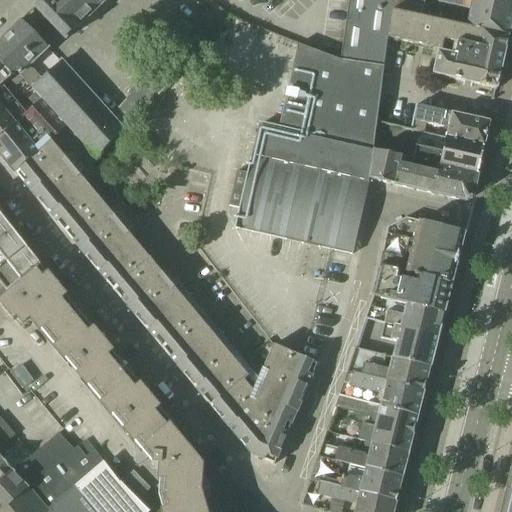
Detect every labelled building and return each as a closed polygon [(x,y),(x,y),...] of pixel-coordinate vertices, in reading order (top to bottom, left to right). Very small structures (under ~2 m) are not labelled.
[(43,0),(35,8),(66,40),(106,0),(43,0)] [(229,207),(240,209),(235,229),(237,230),(237,229),(252,233),(254,233),(269,236),(269,237),(270,237),(285,240),(287,241),(287,240),(302,244),(303,244),(318,247),(318,248),(320,248),(335,251),(335,252),(337,252),(337,251),(351,255),(353,256),(354,252),(353,251),(357,233),(358,233),(364,205),(363,204),(367,186),(368,186),(370,180),(368,179),(372,151),(373,151),(384,66),(388,38),(392,11),(393,0),(350,0),(349,8),(348,8),(348,11),(346,28),(346,27),(345,30),(346,30),(344,45),(343,45),(343,47),(341,59),(341,60),(309,48),(309,47),(308,47),(307,47),(299,44),(279,131),(259,126),(252,156),(248,174),(237,171),(229,207)] [(393,0),(392,11),(422,17),(425,1),(425,0),(393,0)] [(470,10),(466,28),(509,37),(511,22),(511,5),(487,0),(438,0),(438,3),(470,10)] [(62,62),(43,80),(32,89),(42,100),(67,127),(96,159),(121,133),(124,136),(228,23),(212,10),(144,81),(141,78),(126,93),(129,97),(111,116),(62,62)] [(507,43),(509,37),(466,28),(421,18),(422,17),(392,11),(388,38),(442,50),(444,41),(455,43),(452,56),(438,52),(433,75),(434,75),(436,76),(436,75),(450,78),(450,79),(452,79),(484,86),(485,87),(485,86),(495,88),(494,90),(496,90),(497,89),(499,82),(500,77),(501,71),(504,55),(505,55),(506,49),(507,43)] [(17,72),(32,89),(43,80),(62,62),(48,49),(22,21),(0,42),(0,63),(13,78),(15,75),(15,74),(17,72)] [(0,87),(2,86),(3,87),(6,84),(13,78),(0,63),(0,87)] [(0,115),(16,101),(6,90),(3,87),(2,86),(0,87),(0,115)] [(51,141),(67,127),(42,100),(27,114),(23,118),(23,117),(0,137),(0,154),(16,174),(44,148),(51,141)] [(23,118),(27,114),(16,101),(0,115),(0,137),(23,117),(23,118)] [(447,139),(484,147),(489,123),(488,122),(418,106),(412,131),(423,133),(426,124),(442,127),(443,127),(444,127),(445,126),(445,125),(446,124),(450,125),(447,138),(447,139)] [(447,139),(447,138),(446,138),(443,153),(434,151),(416,147),(412,161),(439,167),(440,166),(478,175),(484,147),(447,139)] [(150,259),(129,234),(131,229),(132,228),(121,216),(114,217),(80,176),(82,171),(83,170),(72,158),(66,159),(51,141),(44,148),(16,174),(32,193),(50,215),(50,214),(81,251),(98,273),(99,272),(113,290),(115,292),(130,309),(129,310),(147,331),(178,367),(178,368),(196,389),(211,407),(228,428),(229,428),(236,436),(252,455),(275,465),(286,438),(297,413),(303,398),(308,387),(317,364),(273,346),(263,371),(254,393),(244,382),(249,378),(174,288),(178,284),(171,275),(166,279),(150,260),(151,260),(150,259)] [(400,166),(401,159),(401,158),(373,151),(372,151),(368,179),(370,180),(467,202),(473,198),(478,175),(440,166),(439,167),(438,174),(423,171),(423,170),(421,170),(421,171),(400,166)] [(0,241),(13,232),(0,214),(0,241)] [(380,266),(451,284),(464,234),(457,232),(456,233),(443,230),(443,228),(440,227),(439,229),(426,225),(426,224),(406,219),(388,229),(380,266)] [(0,269),(27,249),(13,232),(0,241),(0,269)] [(0,282),(8,293),(40,266),(27,249),(0,269),(0,282)] [(40,266),(8,293),(0,300),(0,305),(14,321),(18,318),(23,324),(30,317),(152,463),(152,465),(161,465),(159,496),(163,511),(206,511),(207,511),(206,511),(204,504),(207,502),(209,499),(210,495),(210,490),(209,486),(207,483),(204,480),(201,478),(202,473),(202,471),(202,466),(196,465),(197,459),(182,441),(180,443),(169,430),(174,426),(173,425),(173,421),(173,419),(171,418),(170,416),(168,416),(165,415),(133,377),(132,372),(130,369),(129,366),(126,364),(124,362),(119,360),(87,321),(85,316),(84,313),(82,311),(80,308),(77,307),(72,304),(49,276),(49,273),(48,271),(47,269),(46,268),(44,267),(40,266)] [(443,314),(451,284),(380,266),(373,297),(381,299),(383,299),(405,305),(405,304),(443,314)] [(366,320),(384,323),(385,324),(438,337),(443,314),(405,304),(405,305),(383,299),(381,299),(373,297),(366,320)] [(397,343),(392,358),(430,367),(438,337),(385,324),(381,339),(397,343)] [(392,358),(356,349),(349,368),(348,373),(424,392),(430,367),(392,358)] [(22,366),(11,374),(23,390),(34,382),(22,366)] [(418,417),(424,392),(348,373),(346,379),(353,380),(352,387),(363,390),(360,401),(418,417)] [(360,401),(360,402),(357,412),(373,416),(372,424),(363,422),(359,440),(372,443),(372,444),(409,453),(418,417),(360,401)] [(16,436),(7,426),(0,431),(0,434),(7,443),(16,436)] [(151,511),(155,509),(127,477),(119,482),(87,440),(74,450),(59,434),(14,472),(13,471),(13,472),(13,471),(0,482),(0,511),(151,511)] [(329,443),(324,442),(310,482),(320,485),(320,483),(397,503),(409,453),(372,444),(369,458),(365,457),(363,455),(328,446),(329,443)] [(0,482),(13,471),(0,456),(0,482)] [(511,511),(511,475),(502,511),(511,511)] [(394,511),(397,503),(320,483),(320,485),(318,495),(343,501),(339,511),(394,511)]
